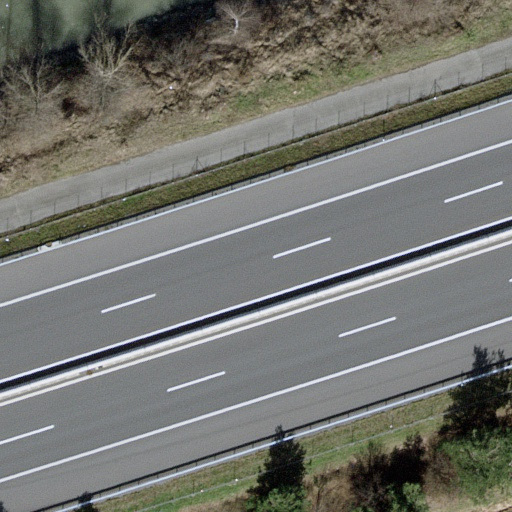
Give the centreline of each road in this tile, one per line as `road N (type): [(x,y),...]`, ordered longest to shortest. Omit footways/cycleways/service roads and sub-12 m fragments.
road 1 (unclassified): [(511,51),(0,216)]
road 2 (motorway): [(0,443),(511,279)]
road 3 (motorway): [(511,176),(0,339)]
